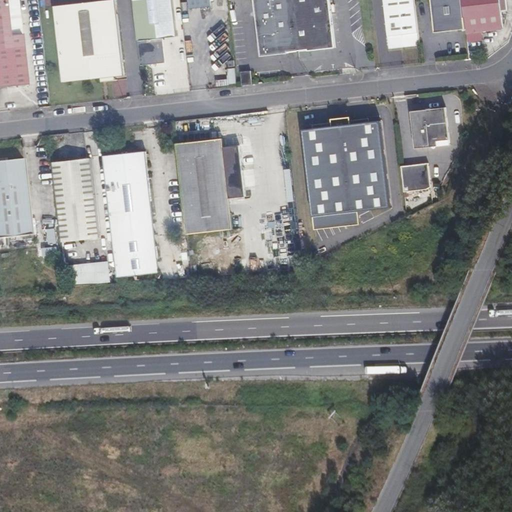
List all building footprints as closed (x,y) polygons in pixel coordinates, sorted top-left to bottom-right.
[(0,0),(0,89),(28,86),(22,35),(10,36),(5,0),(0,0)] [(177,37),(172,0),(133,0),(141,66),(166,63),(163,39),(177,37)] [(212,0),(190,0),(192,10),(213,7),(212,0)] [(299,47),(293,0),(254,0),(262,57),(289,54),(289,52),(288,48),(299,47)] [(337,48),(331,0),(293,0),(299,47),(308,45),(309,50),(309,51),(337,48)] [(422,45),(415,0),(384,0),(390,49),(422,45)] [(467,30),(463,0),(432,0),(436,33),(467,30)] [(504,28),(500,0),(463,0),(467,30),(468,33),(504,28)] [(125,77),(116,1),(54,10),(64,85),(101,80),(115,78),(125,77)] [(257,86),(255,72),(245,73),(246,87),(257,86)] [(445,108),(410,112),(414,150),(449,146),(445,108)] [(383,121),(306,127),(314,228),(360,224),(359,210),(391,207),(383,121)] [(244,198),(238,147),(222,148),(222,140),(176,145),(186,235),(231,231),(228,200),(244,198)] [(158,273),(144,153),(102,158),(116,278),(158,273)] [(22,160),(0,162),(0,238),(31,235),(22,160)] [(98,239),(89,160),(52,164),(61,243),(98,239)] [(403,190),(431,190),(430,164),(403,165),(403,190)] [(69,263),(69,283),(110,283),(110,262),(69,263)]
